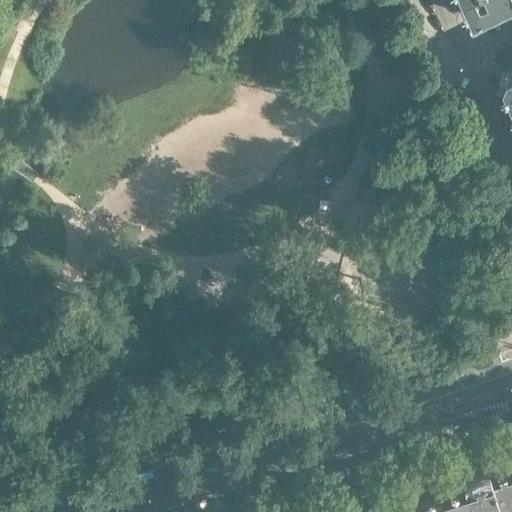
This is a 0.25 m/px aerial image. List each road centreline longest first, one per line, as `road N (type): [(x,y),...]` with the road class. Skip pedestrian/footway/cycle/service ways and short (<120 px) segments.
road 1 (tertiary): [(511,365),(58,511)]
road 2 (tertiary): [(173,511),(511,404)]
